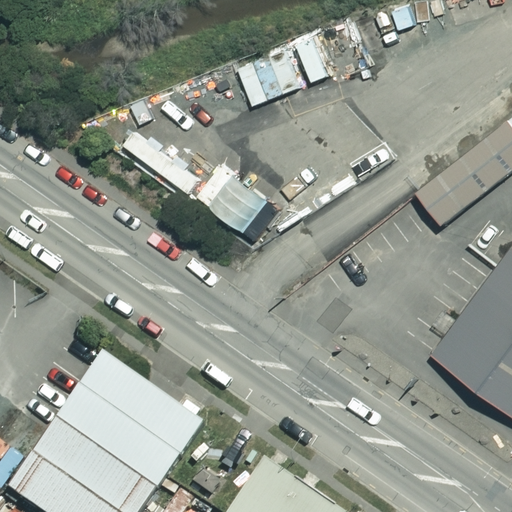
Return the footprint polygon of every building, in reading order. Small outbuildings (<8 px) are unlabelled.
[(310,65),(303,44),(281,51),(287,72),(310,65)] [(511,131),(423,196),(446,229),(511,181),(511,131)] [(282,212),(225,171),(202,202),(259,244),(282,212)] [(511,271),(418,389),(511,463),(511,271)] [(140,511),(205,421),(105,351),(8,488),(41,511),(140,511)] [(347,511),(266,457),(228,511),(347,511)]
